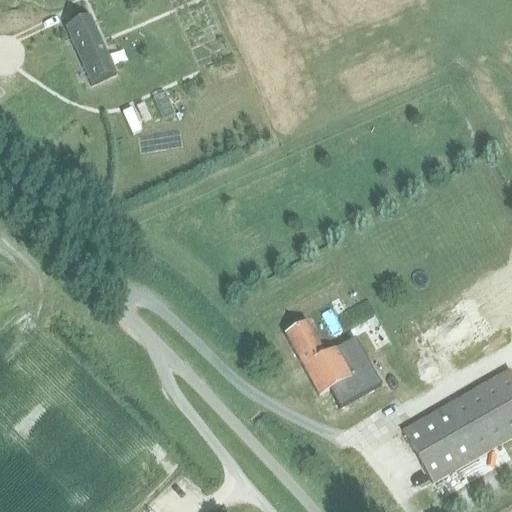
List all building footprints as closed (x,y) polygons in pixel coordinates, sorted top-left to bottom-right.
[(90,19),(64,30),(90,88),(116,76),(90,19)] [(511,264),(392,333),(418,378),(511,324),(511,264)] [(305,326),(283,338),(299,366),(317,398),(328,392),(332,390),(341,407),(338,409),(339,411),(380,388),(379,386),(377,387),(368,370),(365,364),(346,374),(344,370),(363,359),(362,358),(361,358),(353,343),(355,342),(354,340),(352,341),(353,342),(334,353),(334,352),(323,358),(305,326)] [(511,380),(508,373),(401,434),(430,487),(511,439),(511,380)] [(397,437),(384,445),(396,464),(409,456),(397,437)]
